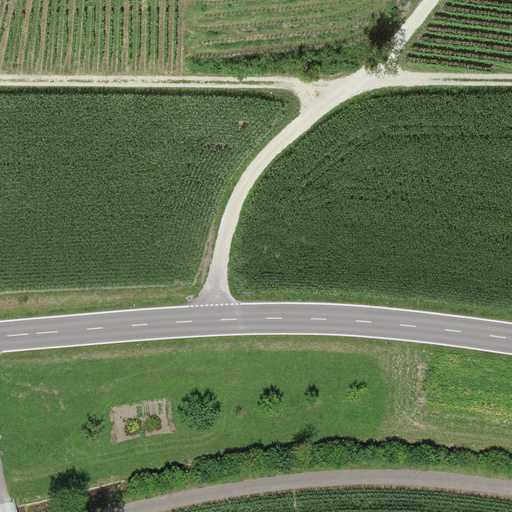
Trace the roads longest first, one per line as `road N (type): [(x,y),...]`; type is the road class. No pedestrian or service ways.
road 1 (secondary): [(0,336),(215,315),(342,313),(511,339)]
road 2 (track): [(0,81),(511,79)]
road 3 (track): [(427,0),(388,54),(291,129),(240,183),(221,236),(215,315)]
road 4 (track): [(128,511),(257,484),(353,476),(511,489)]
